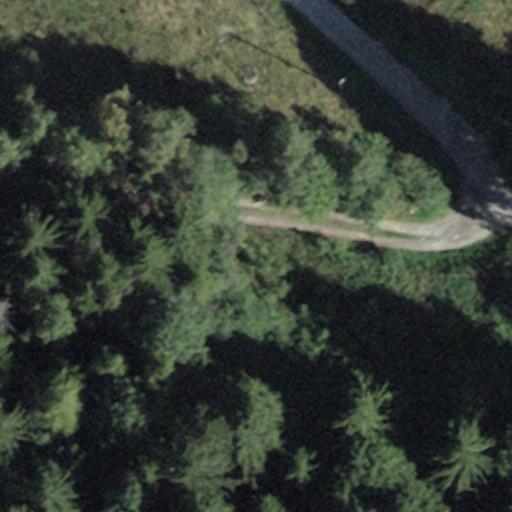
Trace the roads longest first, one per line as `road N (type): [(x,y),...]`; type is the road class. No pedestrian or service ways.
road 1 (track): [(507,204),(398,234),(0,214)]
road 2 (residential): [(507,204),(275,0)]
